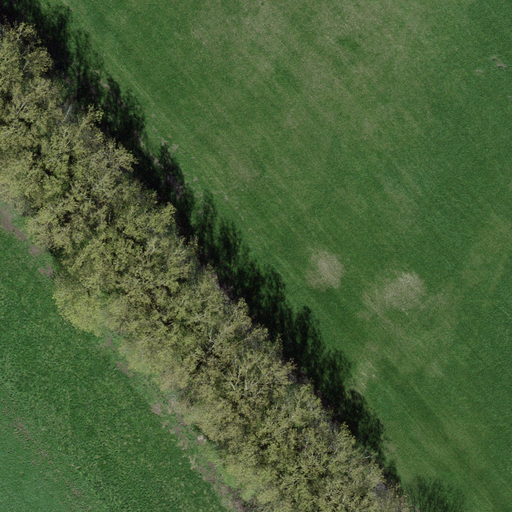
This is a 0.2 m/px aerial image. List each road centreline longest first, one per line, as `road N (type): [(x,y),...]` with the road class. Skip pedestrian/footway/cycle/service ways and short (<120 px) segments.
road 1 (track): [(0,34),(396,511)]
road 2 (track): [(0,105),(319,511)]
